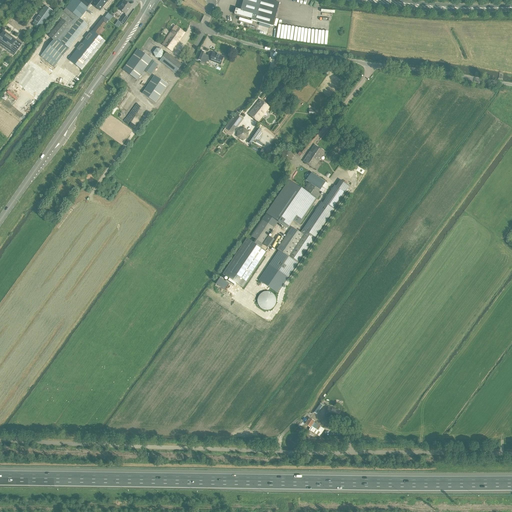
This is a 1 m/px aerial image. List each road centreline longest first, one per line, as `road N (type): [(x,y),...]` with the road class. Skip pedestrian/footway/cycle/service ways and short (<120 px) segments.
road 1 (unclassified): [(0,439),(511,453)]
road 2 (motorway): [(511,483),(0,478)]
road 3 (unclassified): [(511,84),(242,42),(203,28),(210,0)]
road 4 (secondary): [(95,84),(0,220)]
road 5 (secondary): [(382,1),(511,7)]
